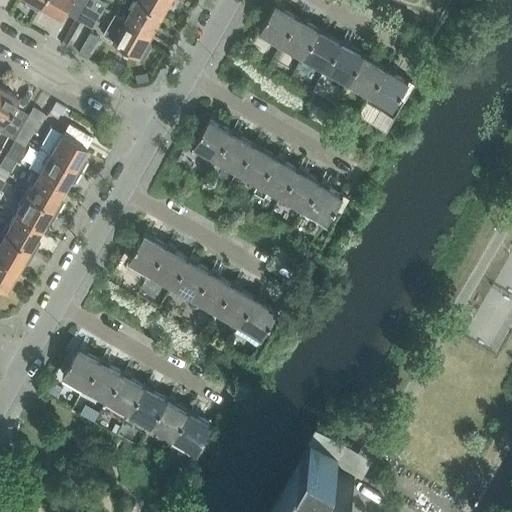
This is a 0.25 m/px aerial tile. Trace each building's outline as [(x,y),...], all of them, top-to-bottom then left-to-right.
[(42,5),(44,0),(27,0),(26,3),(39,10),(42,5)] [(44,0),(42,5),(63,17),(65,12),(76,18),(85,0),(44,0)] [(102,0),(92,0),(81,21),(92,28),(106,2),(102,0)] [(138,0),(136,0),(125,19),(151,34),(162,13),(138,0)] [(138,0),(162,13),(169,0),(138,0)] [(259,30),(281,43),(297,15),(275,3),(259,30)] [(281,43),(304,56),(319,28),(297,15),(281,43)] [(147,40),(151,34),(125,19),(114,40),(142,56),(145,55),(151,45),(150,42),(147,40)] [(304,56),(326,68),(342,41),(319,28),(304,56)] [(326,68),(348,81),(364,53),(342,41),(326,68)] [(348,81),(370,94),(386,66),(364,53),(348,81)] [(386,66),(370,94),(393,106),(408,79),(386,66)] [(0,87),(0,120),(2,122),(0,124),(0,131),(8,136),(23,111),(12,105),(17,97),(0,87)] [(61,111),(52,106),(48,112),(58,118),(61,111)] [(14,139),(25,145),(39,120),(28,114),(14,139)] [(216,158),(232,130),(210,117),(194,145),(216,158)] [(232,130),(216,158),(238,171),(254,143),(232,130)] [(81,155),(86,147),(61,133),(49,153),(79,171),(85,160),(85,157),(81,155)] [(276,155),(254,143),(238,171),(260,183),(276,155)] [(6,155),(16,161),(22,151),(12,145),(6,155)] [(37,174),(63,188),(67,180),(70,182),(74,181),(79,171),(49,153),(37,174)] [(16,161),(6,155),(0,165),(0,166),(10,172),(16,161)] [(276,155),(260,183),(283,196),(299,168),(276,155)] [(283,196),(305,209),(321,181),(299,168),(283,196)] [(56,211),(62,201),(61,198),(62,198),(58,196),(63,188),(37,174),(26,194),(56,211)] [(321,181),(305,209),(327,221),(343,194),(321,181)] [(56,211),(26,194),(14,214),(39,228),(44,220),(47,222),(50,221),(56,211)] [(33,252),(39,241),(38,238),(35,236),(39,228),(14,214),(3,234),(33,252)] [(24,263),(27,262),(33,252),(3,234),(0,232),(0,259),(16,269),(21,261),(24,263)] [(128,260),(151,272),(167,245),(144,232),(128,260)] [(189,257),(167,245),(151,272),(173,285),(189,257)] [(195,298),(211,270),(189,257),(173,285),(195,298)] [(4,290),(16,269),(0,259),(0,294),(3,289),(4,290)] [(233,283),(211,270),(195,298),(217,310),(233,283)] [(239,323),(255,295),(233,283),(217,310),(239,323)] [(255,295),(239,323),(262,336),(278,308),(255,295)] [(100,359),(78,346),(62,374),(84,387),(100,359)] [(106,399),(122,371),(100,359),(84,387),(106,399)] [(106,399),(128,412),(144,384),(122,371),(106,399)] [(128,412),(151,424),(167,397),(144,384),(128,412)] [(189,409),(168,397),(151,424),(173,437),(189,409)] [(211,422),(189,409),(173,437),(195,450),(211,422)] [(337,457),(338,457),(345,445),(317,430),(269,511),(334,511),(354,478),(346,473),(333,466),(338,458),(337,458),(337,457)]
